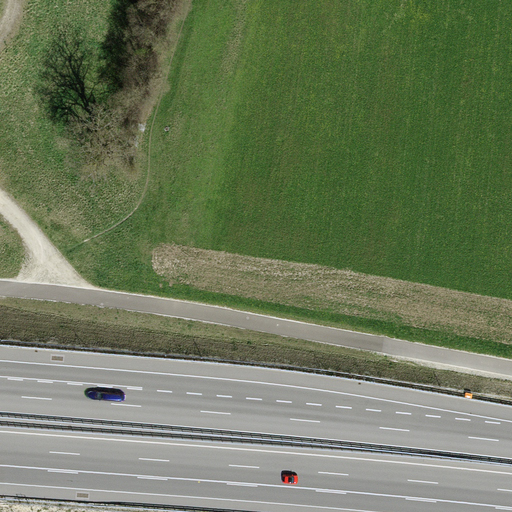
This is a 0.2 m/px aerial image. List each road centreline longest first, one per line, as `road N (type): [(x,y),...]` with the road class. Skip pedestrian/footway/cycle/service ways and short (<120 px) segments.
road 1 (track): [(0,287),(170,306),(511,367)]
road 2 (motorway): [(511,440),(0,394)]
road 3 (motorway): [(0,449),(511,491)]
